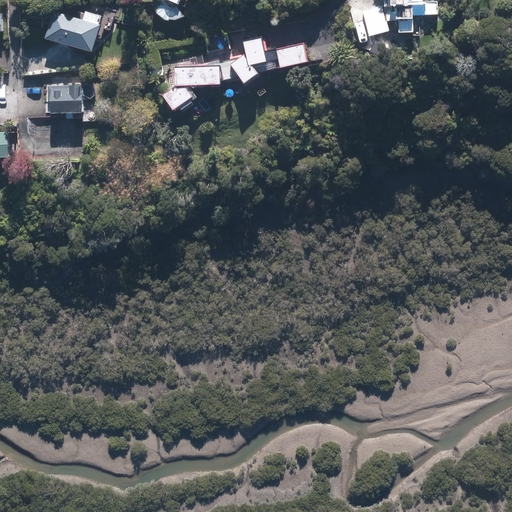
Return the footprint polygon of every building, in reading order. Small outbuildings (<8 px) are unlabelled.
[(192,0),(161,0),(161,6),(167,14),(175,19),(188,17),(192,15),(192,12),(191,7),(191,4),(192,0)] [(384,6),(364,12),(371,36),(390,30),(388,21),(400,21),(401,32),(415,31),(414,15),(439,14),(438,2),(425,3),(424,0),(385,0),(385,6),(384,6)] [(60,9),(53,35),(99,49),(107,23),(60,9)] [(265,36),(246,40),(250,58),(247,54),(233,64),(247,83),(260,73),(255,65),(271,62),(265,36)] [(305,43),(278,49),(282,68),(309,62),(305,43)] [(178,67),(178,86),(166,95),(177,110),(196,96),(188,86),(225,84),(223,65),(178,67)] [(49,85),(49,110),(96,110),(97,85),(49,85)] [(0,133),(0,157),(13,158),(14,134),(0,133)]
